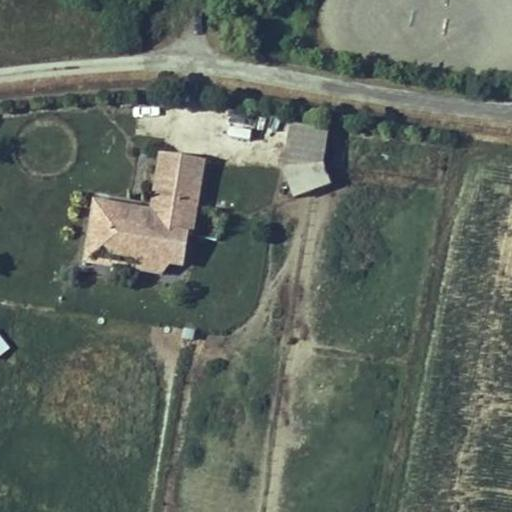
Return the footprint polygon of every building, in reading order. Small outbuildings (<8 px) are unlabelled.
[(286,189),(327,191),(330,126),(288,125),(286,189)] [(203,166),(161,160),(160,171),(202,177),(203,166)] [(114,220),(94,217),(90,249),(109,252),(115,259),(135,261),(153,275),(164,277),(173,266),(184,268),(188,238),(169,236),(171,218),(185,220),(187,208),(197,209),(202,177),(160,171),(154,215),(141,213),(141,218),(129,217),(128,214),(114,220)] [(141,213),(96,207),(94,217),(114,220),(128,214),(129,217),(141,218),(141,213)] [(185,220),(171,218),(169,236),(188,238),(193,239),(197,209),(187,208),(185,220)] [(90,249),(88,267),(153,275),(135,261),(115,259),(109,252),(90,249)] [(173,266),(164,277),(183,279),(184,268),(173,266)] [(0,333),(0,356),(11,349),(0,333)]
